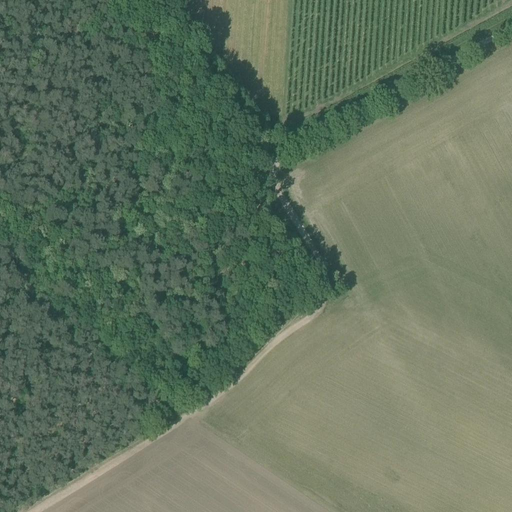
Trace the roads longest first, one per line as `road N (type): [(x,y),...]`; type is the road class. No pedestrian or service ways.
road 1 (track): [(30,511),(216,392),(317,295),(323,276),(269,168),(306,138)]
road 2 (unclassified): [(306,138),(511,25)]
